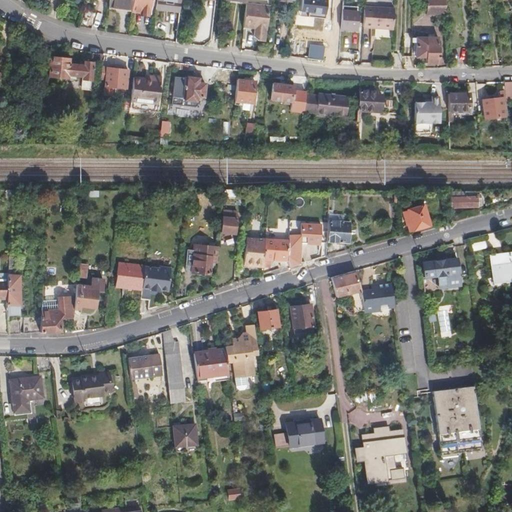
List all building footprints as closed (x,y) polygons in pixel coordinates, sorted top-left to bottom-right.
[(105,0),(104,10),(127,12),(128,0),(105,0)] [(128,0),(127,12),(145,14),(146,0),(128,0)] [(162,21),(174,22),(176,0),(153,0),(153,9),(164,10),(162,21)] [(326,0),(302,0),(302,12),(325,14),(326,0)] [(422,0),(423,17),(442,17),(441,0),(422,0)] [(261,30),(262,30),(264,9),(242,6),(239,28),(249,29),(261,30)] [(391,9),(361,7),(359,29),(389,31),(391,9)] [(344,9),(339,8),(337,32),(352,33),(353,14),(351,14),(351,11),(344,11),(344,9)] [(164,10),(153,9),(151,19),(162,21),(164,10)] [(260,46),(261,30),(249,29),(248,40),(260,46)] [(423,59),(423,40),(413,40),(413,59),(423,59)] [(423,59),(422,65),(434,65),(434,44),(431,44),(432,40),(423,40),(423,59)] [(324,45),(310,43),(308,58),(322,60),(324,45)] [(472,54),(472,70),(480,70),(480,54),(472,54)] [(44,77),(63,80),(63,76),(64,65),(65,60),(46,57),(44,77)] [(64,65),(63,76),(79,77),(78,80),(87,81),(89,63),(80,62),(79,66),(64,65)] [(103,69),(101,87),(111,88),(121,89),(123,71),(116,71),(116,67),(110,67),(110,70),(103,69)] [(184,79),(180,78),(178,98),(194,100),(195,100),(195,96),(200,97),(201,83),(196,83),(197,80),(191,79),(191,77),(184,76),(184,79)] [(128,103),(154,106),(157,79),(148,78),(148,81),(141,80),(131,79),(128,103)] [(252,84),(234,82),(231,103),(249,105),(252,84)] [(288,103),(289,87),(269,84),(267,101),(288,103)] [(510,85),(503,86),(504,101),(511,100),(510,85)] [(110,96),(111,88),(101,87),(100,95),(110,96)] [(373,89),(355,88),(354,121),(358,122),(358,112),(378,113),(379,93),(373,93),(373,89)] [(301,95),(302,93),(291,92),(289,109),(300,110),(301,95)] [(314,96),(301,95),(300,110),(300,113),(312,114),(312,115),(342,118),(344,97),(314,94),(314,96)] [(446,96),(446,114),(468,114),(467,96),(446,96)] [(194,100),(178,98),(177,105),(190,107),(193,106),(194,100)] [(436,124),(436,98),(427,98),(427,103),(411,103),(411,134),(426,133),(426,124),(436,124)] [(498,98),(478,100),(480,119),(500,117),(498,98)] [(128,103),(128,110),(153,113),(154,106),(128,103)] [(23,106),(13,105),(12,113),(22,114),(23,106)] [(261,128),(250,128),(250,125),(243,125),(241,146),(255,147),(256,138),(260,138),(261,128)] [(156,143),(157,135),(157,133),(148,132),(146,142),(156,143)] [(473,199),(447,199),(447,208),(473,208),(473,206),(477,206),(477,201),(473,201),(473,199)] [(424,228),(424,206),(413,206),(413,209),(399,210),(399,235),(424,228)] [(226,212),(218,212),(216,234),(231,235),(233,220),(226,220),(226,212)] [(339,215),(324,214),(323,222),(339,223),(339,215)] [(322,239),(322,243),(344,245),(345,224),(339,223),(323,222),(322,239)] [(284,235),(284,238),(296,239),(296,243),(313,244),(311,241),(311,239),(316,239),(316,224),(297,224),(297,236),(284,235)] [(296,239),(284,238),(284,242),(283,261),(284,268),(296,265),(296,243),(296,239)] [(239,267),(258,268),(259,240),(240,239),(239,267)] [(316,259),(322,258),(322,243),(322,239),(316,239),(311,239),(311,241),(313,244),(316,245),(316,259)] [(283,261),(284,242),(259,240),(258,268),(264,268),(265,260),(283,261)] [(205,264),(212,265),(212,263),(214,249),(189,247),(187,274),(204,275),(205,264)] [(487,288),(511,281),(511,253),(486,256),(488,277),(483,277),(487,288)] [(3,274),(2,282),(2,300),(2,304),(2,308),(3,314),(14,314),(16,275),(9,274),(9,255),(4,255),(3,274)] [(416,263),(419,294),(433,292),(433,289),(461,285),(458,258),(416,263)] [(139,268),(140,266),(113,263),(110,288),(137,291),(139,268)] [(212,265),(210,291),(229,284),(230,265),(212,263),(212,265)] [(84,266),(74,265),(70,295),(69,309),(75,310),(75,307),(90,308),(92,292),(87,291),(87,287),(79,286),(79,278),(82,279),(84,266)] [(137,291),(136,300),(144,301),(145,292),(153,293),(154,291),(162,292),(165,269),(155,268),(154,269),(139,268),(137,291)] [(327,279),(331,298),(348,294),(349,298),(348,298),(349,301),(350,301),(350,304),(350,310),(350,313),(359,311),(357,293),(352,272),(327,279)] [(184,285),(172,284),(170,301),(184,298),(184,285)] [(376,311),(390,310),(387,285),(367,287),(367,291),(357,293),(359,311),(359,315),(374,313),(376,311)] [(68,316),(69,309),(70,295),(52,299),(52,296),(37,300),(36,317),(35,333),(55,331),(54,318),(68,318),(68,316)] [(289,329),(283,330),(284,341),(300,339),(300,337),(303,337),(303,334),(305,332),(306,330),(306,327),(309,327),(306,305),(286,308),(289,329)] [(274,328),(272,311),(253,313),(255,330),(274,328)] [(68,318),(66,330),(66,333),(79,331),(80,317),(68,316),(68,318)] [(19,334),(35,333),(36,317),(18,318),(19,334)] [(15,323),(3,323),(4,335),(15,334),(15,323)] [(221,352),(221,359),(230,358),(232,379),(242,377),(251,376),(249,356),(254,355),(251,326),(242,327),(243,334),(239,334),(235,337),(219,339),(221,352)] [(168,329),(160,332),(161,346),(171,344),(168,329)] [(168,393),(179,392),(175,344),(171,344),(161,346),(165,392),(168,391),(168,393)] [(194,380),(224,377),(221,359),(221,352),(191,356),(194,380)] [(155,356),(123,360),(126,380),(158,376),(155,356)] [(80,397),(81,400),(99,397),(98,393),(107,391),(105,373),(95,375),(95,377),(75,380),(75,381),(67,383),(69,399),(80,397)] [(242,377),(232,379),(234,390),(235,391),(242,390),(244,389),(242,377)] [(5,383),(8,402),(22,400),(22,401),(38,399),(35,379),(5,383)] [(436,455),(475,450),(468,389),(429,393),(436,455)] [(168,393),(169,405),(181,404),(179,392),(168,393)] [(23,410),(22,401),(22,400),(8,402),(9,412),(23,410)] [(282,425),(286,448),(319,443),(316,421),(282,425)] [(171,451),(193,449),(190,424),(168,427),(171,451)] [(380,485),(401,483),(399,468),(391,469),(389,455),(401,454),(399,431),(389,432),(389,429),(370,431),(371,435),(358,437),(360,448),(351,449),(352,463),(359,462),(361,485),(372,484),(372,482),(380,481),(380,485)]
